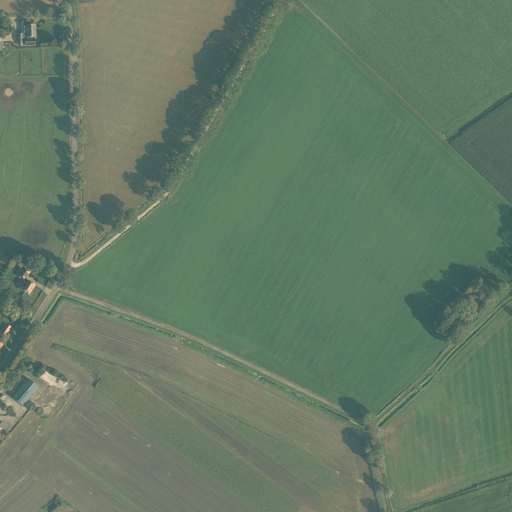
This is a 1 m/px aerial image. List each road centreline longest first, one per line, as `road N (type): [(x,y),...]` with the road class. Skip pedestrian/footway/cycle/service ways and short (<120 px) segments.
road 1 (track): [(58,284),(371,425),(387,511)]
road 2 (unclassified): [(0,365),(64,275),(73,241),(68,0)]
road 3 (track): [(282,0),(183,172),(139,218),(67,268)]
road 4 (track): [(371,425),(511,292)]
